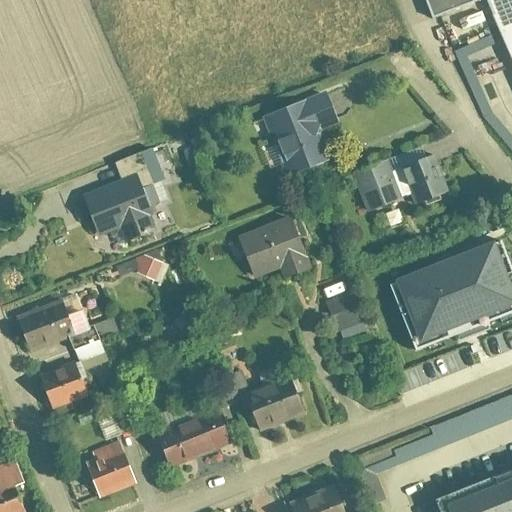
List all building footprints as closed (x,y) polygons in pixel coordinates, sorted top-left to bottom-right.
[(511,0),(427,0),(435,16),(482,0),(487,0),(511,59),(511,0)] [(261,120),(283,178),(322,165),(311,138),(337,127),(325,97),(261,120)] [(426,151),(388,165),(404,203),(407,211),(446,198),(426,151)] [(388,165),(352,178),(368,217),(404,203),(388,165)] [(135,181),(80,201),(95,239),(116,232),(119,241),(154,230),(135,181)] [(240,239),(255,275),(283,264),(288,276),(311,267),(291,219),(240,239)] [(489,294),(505,334),(511,331),(511,249),(507,237),(423,273),(439,312),(489,294)] [(339,328),(359,320),(350,295),(330,303),(339,328)] [(57,307),(16,322),(28,352),(69,337),(57,307)] [(39,380),(51,412),(88,398),(76,366),(39,380)] [(243,397),(256,433),(304,414),(290,378),(243,397)] [(154,438),(168,469),(228,446),(215,415),(154,438)] [(84,467),(95,499),(137,484),(125,451),(84,467)] [(439,511),(511,511),(511,470),(434,500),(439,511)] [(25,511),(14,482),(0,487),(0,511),(25,511)] [(285,511),(339,511),(332,491),(284,510),(285,511)]
